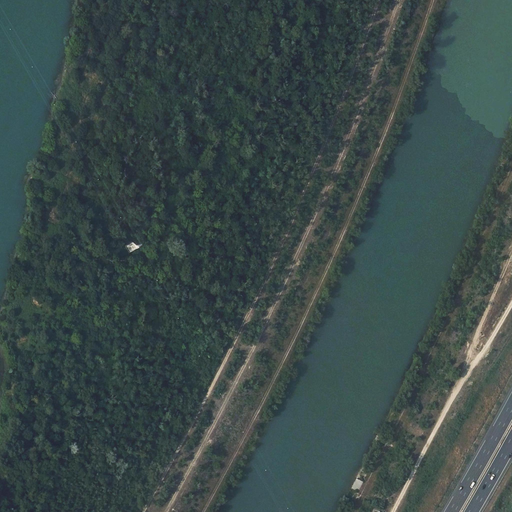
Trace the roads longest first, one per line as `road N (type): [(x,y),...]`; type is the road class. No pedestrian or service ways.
road 1 (track): [(142,511),(288,227),(376,0)]
road 2 (track): [(398,0),(320,202),(166,511)]
road 3 (track): [(351,511),(511,164)]
road 4 (track): [(393,511),(511,257)]
road 5 (track): [(438,424),(511,303)]
road 6 (motorway): [(511,405),(451,511)]
